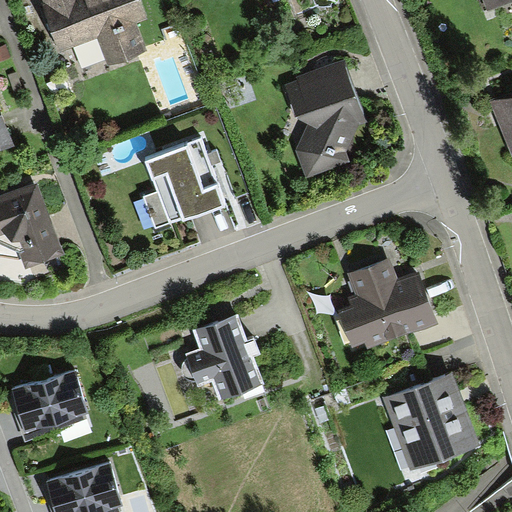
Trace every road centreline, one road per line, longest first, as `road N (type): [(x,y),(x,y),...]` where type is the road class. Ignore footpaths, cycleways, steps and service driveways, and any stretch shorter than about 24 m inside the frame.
road 1 (residential): [(0,318),(86,314),(446,175)]
road 2 (residential): [(446,175),(511,373)]
road 3 (residential): [(373,0),(446,175)]
